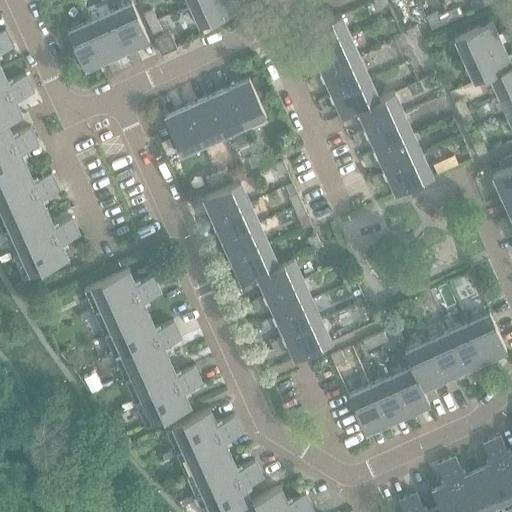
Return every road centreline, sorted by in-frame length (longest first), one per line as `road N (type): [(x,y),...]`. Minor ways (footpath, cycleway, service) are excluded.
road 1 (residential): [(351,478),(265,427),(118,94)]
road 2 (residential): [(118,94),(263,31),(280,0)]
road 3 (residential): [(351,478),(472,423),(511,384)]
road 4 (residential): [(14,0),(66,109),(118,94)]
